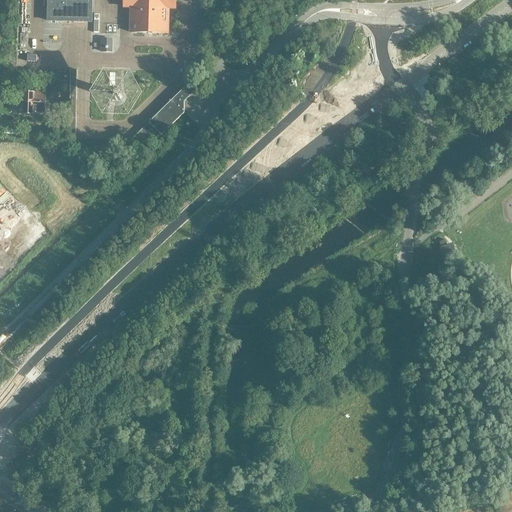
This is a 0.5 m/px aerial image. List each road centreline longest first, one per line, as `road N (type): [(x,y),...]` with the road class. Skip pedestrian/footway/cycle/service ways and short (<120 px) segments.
road 1 (unclassified): [(0,423),(172,264),(389,93),(383,14)]
road 2 (unclassified): [(355,12),(305,20),(224,93),(191,147),(0,335)]
